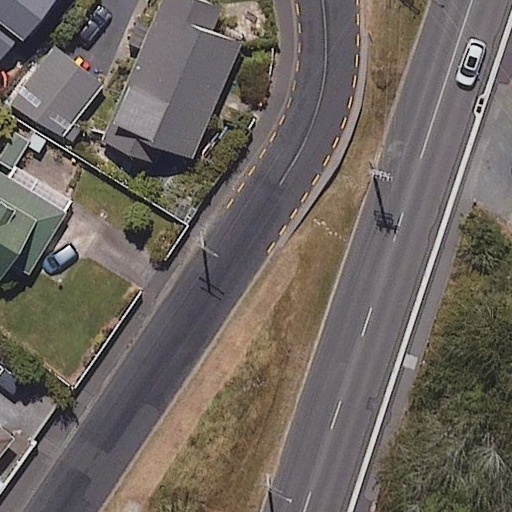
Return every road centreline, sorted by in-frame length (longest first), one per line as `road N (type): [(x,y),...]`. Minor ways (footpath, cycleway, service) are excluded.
road 1 (residential): [(324,0),(324,88),(303,142),(61,511)]
road 2 (tertiary): [(308,511),(472,0)]
